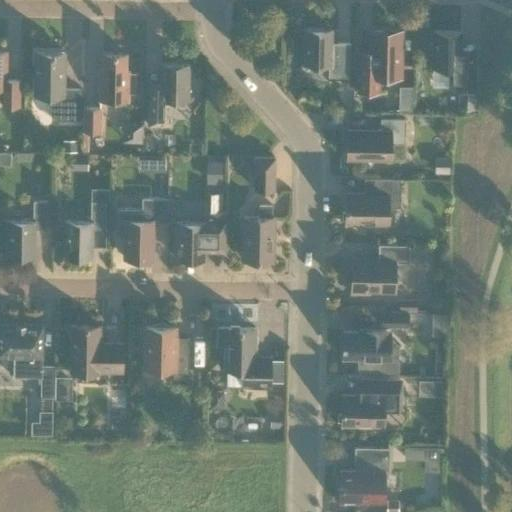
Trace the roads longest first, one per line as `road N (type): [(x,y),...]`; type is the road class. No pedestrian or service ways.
road 1 (residential): [(310,294),(312,154),(213,43),(213,14)]
road 2 (residential): [(0,287),(310,294)]
road 3 (residential): [(305,511),(310,294)]
road 4 (residential): [(213,14),(0,9)]
